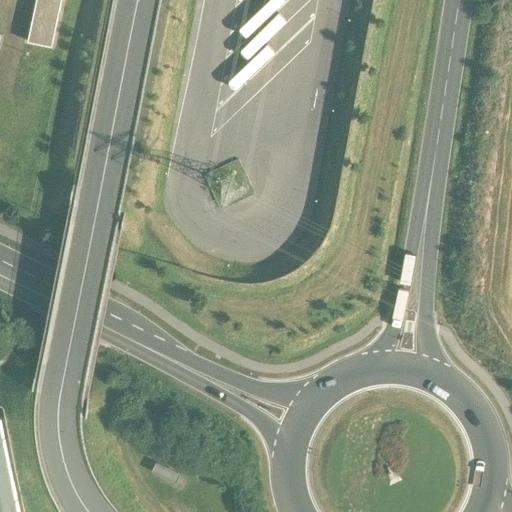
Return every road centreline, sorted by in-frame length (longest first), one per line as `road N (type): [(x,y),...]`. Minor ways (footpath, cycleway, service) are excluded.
road 1 (primary): [(461,0),(419,269)]
road 2 (secondary): [(0,275),(208,382)]
